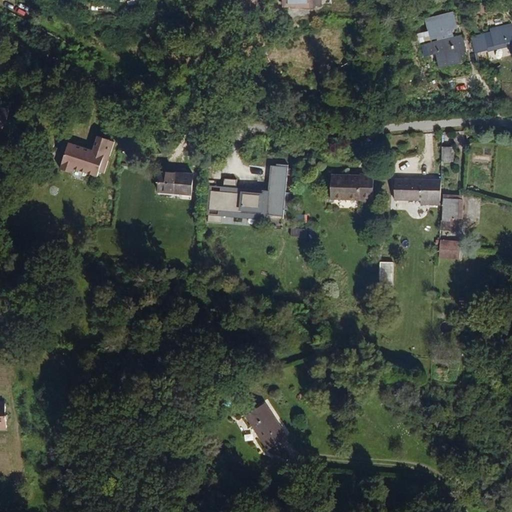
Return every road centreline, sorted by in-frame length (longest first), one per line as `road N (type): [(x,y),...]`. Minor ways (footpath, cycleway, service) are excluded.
road 1 (residential): [(511,125),(308,132),(231,125),(105,88),(0,28)]
road 2 (track): [(282,443),(308,455),(427,469),(465,511)]
